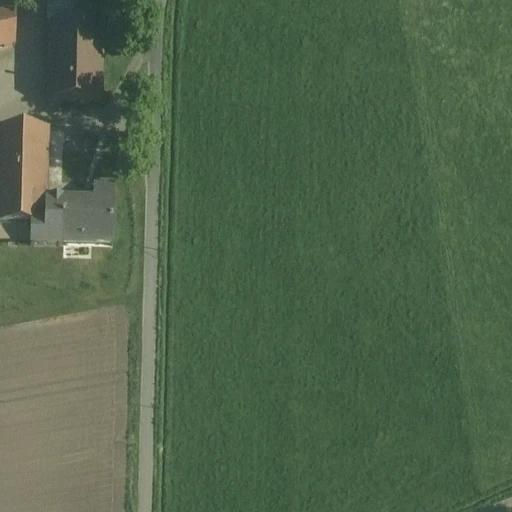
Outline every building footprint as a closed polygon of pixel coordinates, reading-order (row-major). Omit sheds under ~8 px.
[(102,0),(51,0),(47,100),(100,102),(102,0)] [(17,3),(0,7),(0,49),(14,46),(17,3)] [(44,204),(46,203),(48,130),(0,129),(0,225),(30,227),(43,226),(44,204)] [(61,204),(59,248),(62,248),(63,243),(81,243),(81,245),(110,245),(109,248),(111,248),(113,190),(93,189),(92,205),(61,204)] [(59,248),(61,204),(46,203),(44,204),(43,226),(30,227),(29,247),(59,248)]
